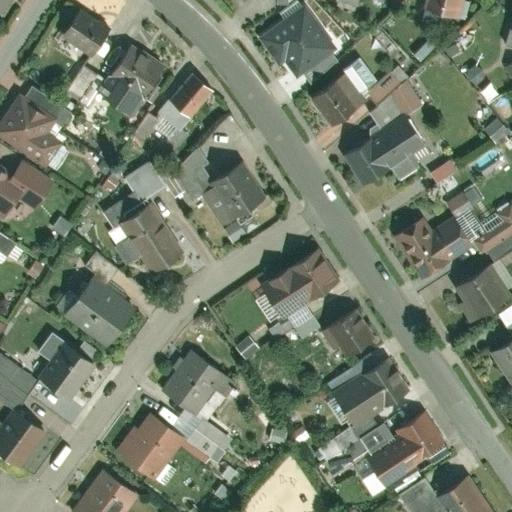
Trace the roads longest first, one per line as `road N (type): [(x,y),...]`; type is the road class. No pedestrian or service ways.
road 1 (residential): [(328,209),(181,306),(28,511)]
road 2 (residential): [(328,209),(511,477)]
road 3 (residential): [(165,0),(251,94),(328,209)]
